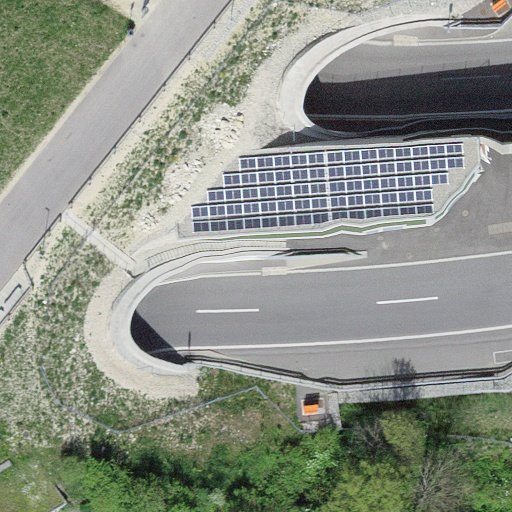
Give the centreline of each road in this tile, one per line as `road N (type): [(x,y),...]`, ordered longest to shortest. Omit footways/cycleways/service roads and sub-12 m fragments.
road 1 (motorway): [(0,307),(116,314),(295,309),(511,292)]
road 2 (motorway): [(511,74),(302,85),(0,69)]
road 3 (residential): [(0,260),(204,0)]
